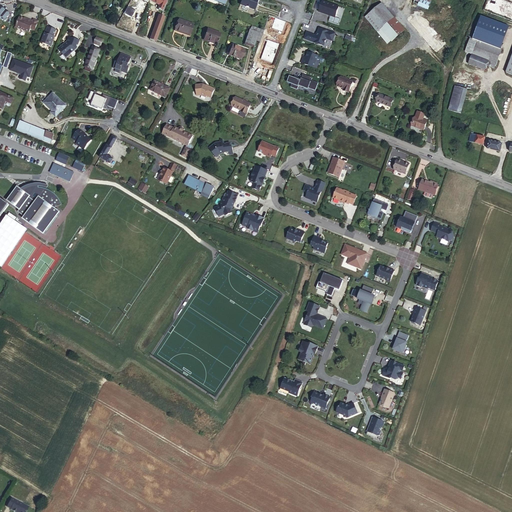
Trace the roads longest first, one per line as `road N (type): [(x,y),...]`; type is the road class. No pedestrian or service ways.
road 1 (residential): [(330,115),(318,146),(283,168),(274,201),(409,257),(381,330)]
road 2 (secondary): [(330,115),(511,187)]
road 3 (residential): [(381,330),(358,388),(317,372),(342,313)]
road 4 (secondary): [(37,0),(154,46)]
road 5 (secondary): [(154,46),(269,91)]
